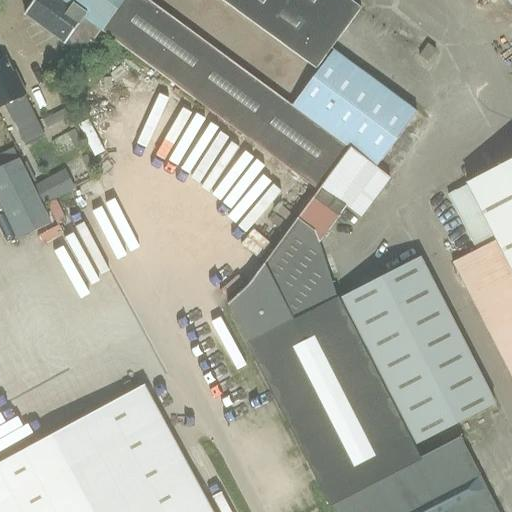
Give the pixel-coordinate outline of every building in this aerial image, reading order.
[(291,106),(146,0),(35,0),(25,15),(83,57),(100,32),(319,193),(321,189),(350,150),(346,146),(291,106)] [(361,8),(350,0),(220,0),(316,70),(361,8)] [(428,62),(436,51),(428,45),(420,57),(428,62)] [(387,91),(333,50),(291,106),(346,146),(376,169),(417,113),(387,91)] [(0,107),(6,105),(20,133),(38,124),(25,96),(27,95),(15,72),(13,73),(6,59),(0,61),(0,107)] [(170,139),(158,132),(149,149),(171,161),(197,113),(188,108),(170,139)] [(238,144),(202,184),(230,210),(267,169),(238,144)] [(42,206),(33,188),(19,160),(0,169),(0,202),(18,240),(51,225),(42,206)] [(511,162),(449,195),(478,251),(453,263),(511,377),(511,162)] [(33,188),(42,206),(75,190),(66,171),(33,188)] [(319,243),(346,207),(321,189),(319,193),(314,199),(298,220),(315,232),(319,243)] [(337,300),(319,243),(315,232),(298,220),(233,301),(228,305),(330,505),(419,459),(338,300),(337,300)] [(417,445),(495,405),(421,259),(342,299),(417,445)] [(0,463),(0,511),(211,511),(144,386),(0,463)] [(333,511),(497,511),(461,438),(419,459),(330,505),(333,511)]
